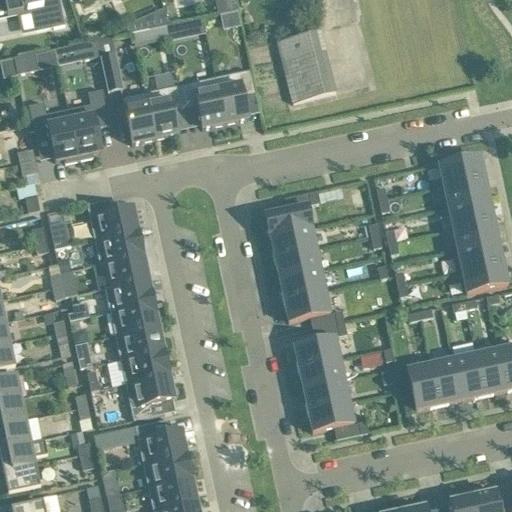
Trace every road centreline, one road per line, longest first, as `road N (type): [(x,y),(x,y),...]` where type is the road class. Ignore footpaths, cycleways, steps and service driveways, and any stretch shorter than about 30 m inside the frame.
road 1 (residential): [(156,184),(228,511)]
road 2 (residential): [(287,488),(222,178)]
road 3 (residential): [(511,116),(222,178)]
road 4 (residential): [(287,488),(511,439)]
